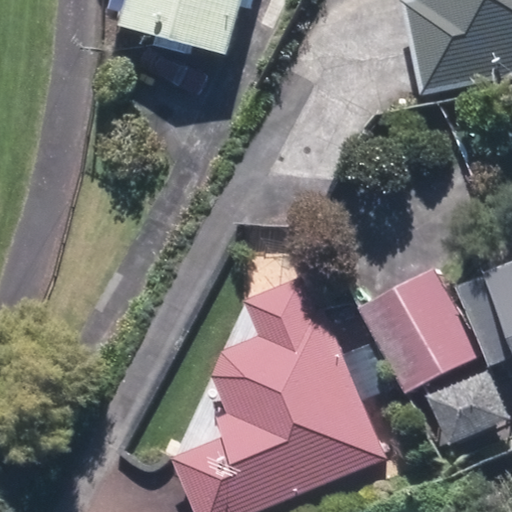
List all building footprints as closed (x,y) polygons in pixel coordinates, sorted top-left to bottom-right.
[(250,45),(261,0),(156,0),(152,21),(250,45)] [(511,0),(422,0),(429,30),(441,88),(511,73),(511,0)] [(511,266),(482,278),(511,354),(511,266)] [(427,278),(382,302),(425,383),(491,348),(448,267),(427,278)] [(335,309),(319,273),(266,296),(280,328),(244,344),(232,369),(249,407),(237,413),(244,430),(193,452),(212,494),(219,511),(261,511),(405,449),(341,306),(335,309)] [(450,391),(470,437),(511,419),(511,379),(506,366),(450,391)]
